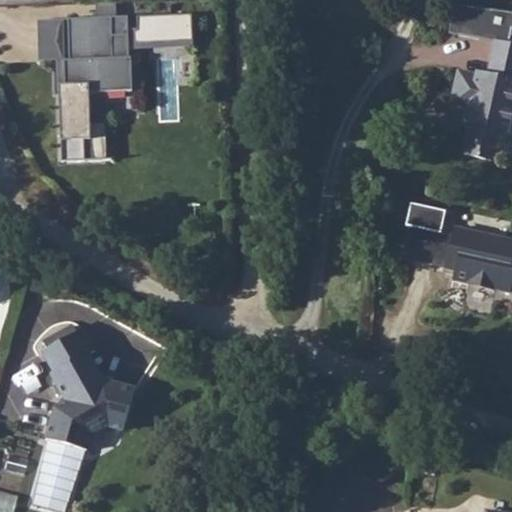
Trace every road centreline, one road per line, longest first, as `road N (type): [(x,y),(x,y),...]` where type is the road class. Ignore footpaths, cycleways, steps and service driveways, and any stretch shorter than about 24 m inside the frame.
road 1 (residential): [(1,200),(194,320),(254,319),(359,385),(511,424)]
road 2 (track): [(254,319),(237,0)]
